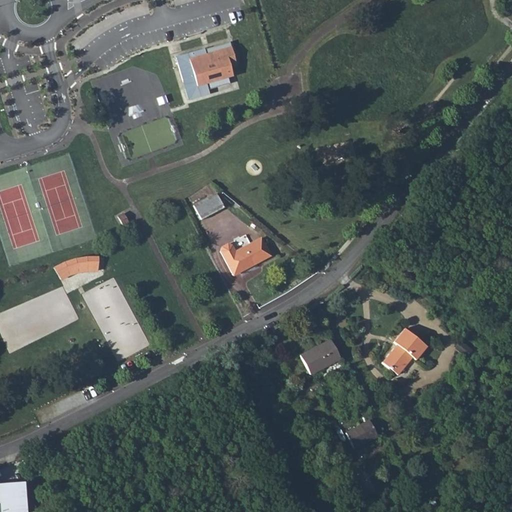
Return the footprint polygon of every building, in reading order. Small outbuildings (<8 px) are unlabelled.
[(225,44),(174,60),(186,100),(206,94),(205,90),(226,84),(225,80),(229,79),(225,67),(232,65),(225,44)] [(162,118),(115,134),(124,159),(171,144),(162,118)] [(192,205),(200,220),(224,208),(215,194),(192,205)] [(116,216),(121,225),(126,221),(121,213),(116,216)] [(219,251),(233,276),(271,256),(260,237),(234,251),(231,245),(226,243),(219,246),(219,251)] [(56,265),(65,283),(68,281),(75,279),(83,277),(87,276),(91,276),(95,276),(99,276),(101,257),(95,256),(89,256),(85,257),(79,257),(74,259),(69,260),(64,262),(59,264),(56,265)] [(381,364),(397,376),(410,358),(414,361),(425,347),(403,330),(393,343),(395,346),(381,364)] [(299,357),(309,375),(339,359),(329,341),(299,357)] [(460,347),(455,353),(465,362),(471,355),(460,347)] [(344,434),(353,449),(376,437),(368,421),(344,434)] [(360,499),(374,492),(365,473),(351,481),(360,499)] [(24,482),(0,483),(0,511),(22,511),(26,511),(24,482)] [(360,499),(364,506),(378,498),(374,492),(360,499)]
